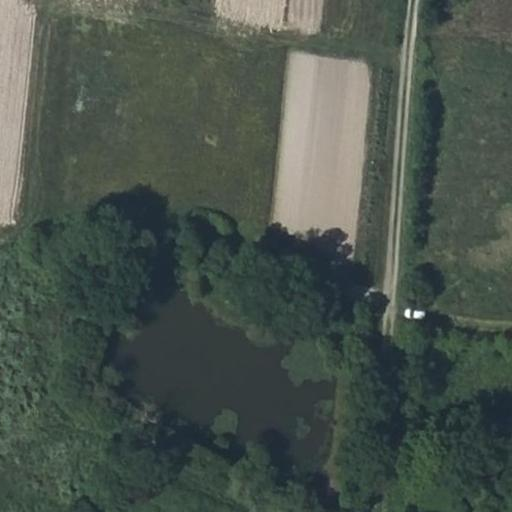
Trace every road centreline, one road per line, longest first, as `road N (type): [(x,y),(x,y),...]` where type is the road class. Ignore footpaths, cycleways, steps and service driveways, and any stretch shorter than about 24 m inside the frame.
road 1 (track): [(410,0),(370,511)]
road 2 (track): [(0,228),(224,232),(255,240),(334,286),(384,298)]
road 3 (track): [(472,511),(436,466),(411,451),(374,447)]
